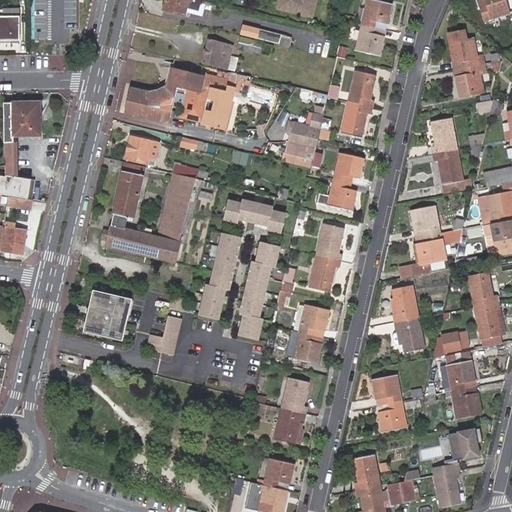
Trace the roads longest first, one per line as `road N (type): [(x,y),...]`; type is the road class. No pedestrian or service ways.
road 1 (residential): [(433,0),(422,21),(316,511)]
road 2 (secondary): [(58,281),(105,84)]
road 3 (secondary): [(93,81),(46,278)]
road 4 (secondary): [(35,434),(30,396),(58,281)]
road 5 (secondary): [(46,278),(18,394),(0,424)]
